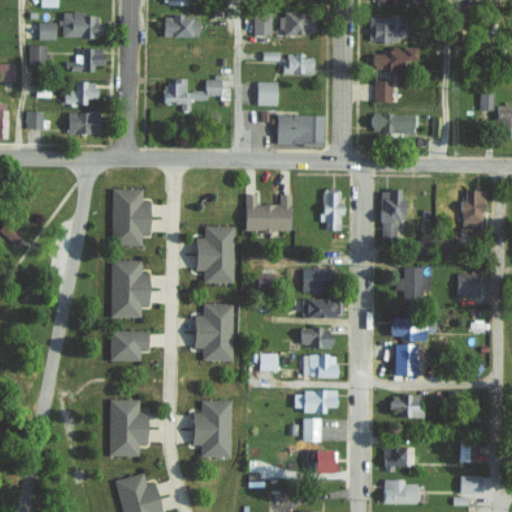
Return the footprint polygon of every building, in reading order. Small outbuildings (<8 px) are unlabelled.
[(60,10),(60,36),(101,35),(101,21),(95,21),(95,13),(81,14),(81,10),(60,10)] [(251,34),(269,33),(268,11),(250,11),(251,34)] [(278,34),(312,33),(311,11),(278,12),(278,34)] [(161,35),(196,36),(196,15),(161,15),(161,35)] [(397,15),(367,15),(367,39),(405,40),(405,20),(397,20),(397,15)] [(36,38),(53,38),(53,21),(36,20),(36,38)] [(414,46),(380,46),(380,52),(371,52),(371,69),(401,69),(401,58),(414,58),(414,46)] [(91,69),(91,64),(101,63),(101,47),(79,47),(79,53),(70,53),(70,70),(91,69)] [(311,72),(311,56),(301,56),(301,54),(280,54),(280,72),(311,72)] [(0,61),(0,79),(12,80),(11,62),(0,61)] [(184,90),(183,76),(171,77),(171,82),(160,82),(161,101),(178,101),(179,109),(188,109),(188,97),(219,96),(218,78),(203,78),(203,89),(184,90)] [(372,100),(389,100),(389,79),(372,79),(372,100)] [(94,97),(94,81),(73,80),(72,90),(62,90),(61,101),(85,102),(85,97),(94,97)] [(275,104),(275,80),(255,80),(254,104),(275,104)] [(491,91),(477,91),(477,108),(490,108),(491,91)] [(511,104),(495,105),(495,129),(511,129),(511,104)] [(40,127),(40,109),(23,109),(23,127),(40,127)] [(65,110),(65,132),(98,132),(97,109),(65,110)] [(411,132),(410,112),(369,112),(369,132),(411,132)] [(322,114),(274,113),(273,142),(321,144),(322,114)] [(140,187),(109,187),(108,244),(139,244),(139,232),(147,233),(148,200),(140,199),(140,187)] [(320,188),(319,220),(323,220),(323,228),(339,228),(339,201),(338,201),(338,188),(320,188)] [(402,219),(402,198),(399,198),(399,188),(379,188),(377,235),(393,235),(393,218),(402,219)] [(481,188),(463,189),(463,199),(459,199),(459,228),(482,228),(481,188)] [(288,192),(277,192),(277,203),(254,203),(254,192),(243,192),(242,229),(288,229),(288,192)] [(192,269),(200,270),(200,281),(231,281),(232,225),(201,224),(201,236),(193,236),(192,269)] [(138,316),(138,304),(146,304),(147,271),(139,271),(139,259),(108,258),(107,315),(138,316)] [(428,288),(427,273),(420,274),(419,265),(400,266),(401,276),(392,277),(393,289),(399,289),(399,298),(420,297),(419,288),(428,288)] [(300,290),(327,289),(327,266),(299,266),(300,290)] [(256,272),(255,290),(271,291),(272,272),(256,272)] [(454,293),(476,293),(476,272),(455,272),(454,293)] [(299,298),(300,316),(338,315),(337,297),(299,298)] [(230,302),(199,302),(199,314),(191,313),(191,347),(199,347),(199,359),(229,359),(230,302)] [(399,339),(423,339),(424,318),(389,317),(389,334),(399,335),(399,339)] [(329,327),(298,326),(298,345),(329,346),(329,327)] [(107,359),(137,359),(137,348),(145,348),(146,330),(107,329),(107,359)] [(414,343),(391,342),(390,373),(413,373),(414,343)] [(274,352),(257,352),(256,369),(274,369),(274,352)] [(300,353),(300,375),(333,376),(334,354),(300,353)] [(334,389),(300,388),(300,393),(291,393),(291,407),(301,407),(301,411),(324,411),(324,406),(334,406),(334,389)] [(420,416),(419,393),(388,394),(388,409),(397,409),(397,416),(420,416)] [(136,455),(136,443),(144,443),(144,410),(136,410),(137,398),(107,398),(106,454),(136,455)] [(228,399),(198,399),(198,410),(189,410),(190,444),(197,444),(198,456),(229,455),(228,399)] [(318,417),(300,416),(300,436),(317,436),(318,417)] [(457,460),(474,460),(474,442),(458,442),(457,460)] [(410,464),(410,445),(381,445),(381,465),(410,464)] [(312,472),(334,471),(333,449),(311,449),(312,472)] [(112,478),(120,511),(159,511),(152,481),(143,483),(141,471),(112,478)] [(457,492),(479,492),(480,475),(458,474),(457,492)] [(414,502),(414,482),(403,482),(403,478),(380,478),(381,502),(414,502)]
